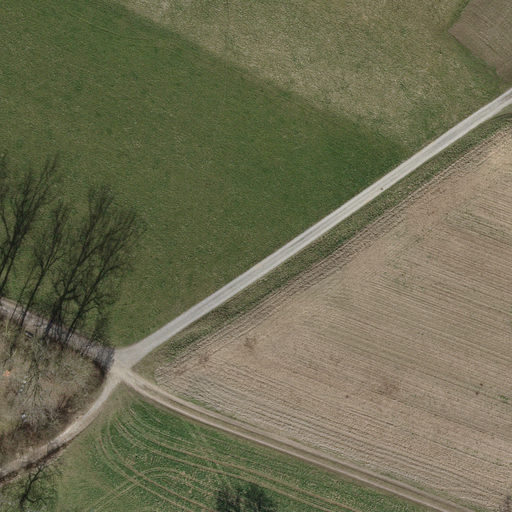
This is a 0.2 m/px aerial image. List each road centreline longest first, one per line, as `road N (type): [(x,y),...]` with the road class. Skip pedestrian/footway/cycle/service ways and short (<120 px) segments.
road 1 (track): [(115,366),(511,96)]
road 2 (track): [(115,366),(150,393),(460,511)]
road 3 (track): [(0,470),(51,446),(81,420),(115,366)]
road 4 (track): [(115,366),(0,309)]
